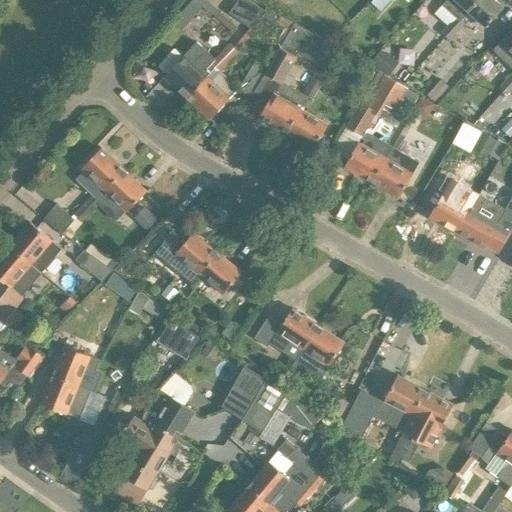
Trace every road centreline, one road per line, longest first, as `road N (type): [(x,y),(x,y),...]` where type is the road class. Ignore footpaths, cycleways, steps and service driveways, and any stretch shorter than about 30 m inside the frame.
road 1 (residential): [(511,345),(158,135),(96,71)]
road 2 (residential): [(0,186),(96,71)]
